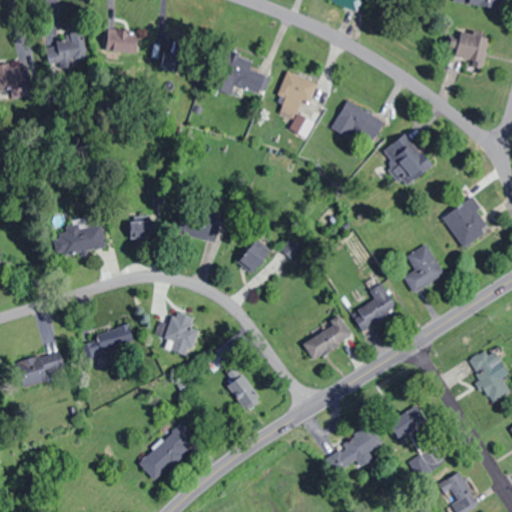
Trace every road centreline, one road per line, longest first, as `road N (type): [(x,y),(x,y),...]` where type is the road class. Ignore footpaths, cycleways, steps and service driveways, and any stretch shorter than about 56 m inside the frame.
road 1 (secondary): [(511,281),(286,422),(171,511)]
road 2 (residential): [(0,316),(139,276),(185,281),(228,302),(309,409)]
road 3 (residential): [(243,0),(341,41),(398,76),(495,153),(511,184)]
road 4 (residential): [(413,345),(511,497)]
